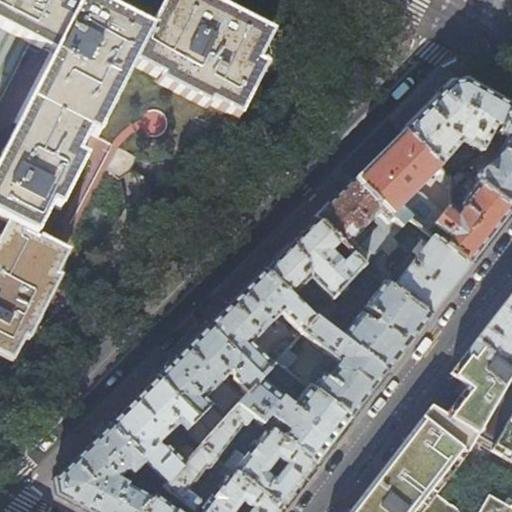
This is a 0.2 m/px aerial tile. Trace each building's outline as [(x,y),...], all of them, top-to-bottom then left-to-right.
[(89,0),(80,0),(51,57),(0,156),(0,224),(7,228),(0,241),(0,355),(10,361),(13,358),(23,337),(27,340),(59,279),(55,277),(65,257),(31,240),(49,204),(57,208),(82,159),(74,155),(86,132),(94,136),(132,64),(160,78),(158,82),(207,107),(209,103),(237,117),(250,92),(263,68),(255,64),(269,35),(200,0),(164,0),(149,30),(89,0)] [(0,0),(0,99),(28,45),(51,57),(80,0),(0,0)] [(427,107),(404,130),(439,166),(465,140),(483,151),(489,138),(495,141),(511,108),(482,92),(465,82),(449,84),(427,107)] [(511,108),(495,141),(496,142),(495,144),(503,148),(496,161),(483,168),(476,180),(476,184),(511,210),(511,108)] [(439,166),(404,130),(382,152),(353,180),(401,227),(407,220),(429,235),(434,227),(442,218),(421,195),(413,194),(434,172),(437,175),(436,178),(444,185),(450,178),(450,177),(449,177),(439,166)] [(450,177),(450,178),(451,198),(466,176),(460,171),(454,177),(450,177)] [(469,267),(511,211),(511,210),(476,184),(471,179),(464,189),(468,192),(461,202),(464,204),(462,208),(463,213),(460,218),(448,210),(442,218),(434,227),(453,241),(447,249),(469,267)] [(363,268),(401,227),(353,180),(334,199),(315,219),(363,268)] [(363,268),(315,219),(291,243),(263,271),(299,305),(305,298),(298,292),(310,280),(333,301),(363,268)] [(430,318),(469,267),(447,249),(433,238),(392,289),(430,318)] [(299,305),(263,271),(238,296),(207,327),(261,380),(269,372),(274,366),(255,347),(274,328),(271,324),(281,313),(303,335),(315,321),(307,313),(299,305)] [(386,374),(430,318),(392,289),(384,283),(365,308),(379,318),(376,322),(370,318),(368,320),(360,314),(340,339),(386,374)] [(511,292),(473,343),(511,371),(511,292)] [(318,302),(307,313),(315,321),(316,320),(326,310),(318,302)] [(331,303),(326,310),(316,320),(325,327),(338,309),(331,303)] [(325,327),(316,320),(315,321),(303,335),(339,362),(335,368),(331,364),(326,371),(319,365),(313,373),(320,378),(311,389),(351,420),(386,374),(340,339),(325,327)] [(183,351),(156,378),(213,434),(225,420),(203,399),(209,393),(214,398),(221,392),(216,387),(229,373),(233,374),(233,379),(248,394),(261,381),(261,380),(207,327),(183,351)] [(281,359),(288,351),(293,346),(285,338),(273,350),(281,359)] [(511,371),(473,343),(450,374),(466,386),(445,414),(432,404),(348,511),(511,511),(511,505),(489,493),(478,511),(467,511),(436,494),(468,452),(479,432),(496,442),(493,448),(511,459),(511,371)] [(296,358),(288,351),(281,359),(277,363),(286,369),(296,358)] [(277,363),(274,366),(269,372),(290,387),(297,378),(286,369),(277,363)] [(134,400),(108,426),(167,484),(184,466),(160,442),(167,436),(172,440),(177,435),(172,430),(178,425),(201,447),(213,434),(156,378),(134,400)] [(291,405),(261,381),(248,394),(241,402),(238,406),(254,418),(259,422),(263,425),(269,417),(289,432),(283,440),(315,466),(351,420),(311,389),(308,387),(295,403),(291,405)] [(238,406),(241,402),(233,394),(224,403),(233,412),(238,406)] [(254,418),(238,406),(233,412),(225,420),(213,434),(201,447),(200,448),(216,460),(242,426),(245,428),(254,418)] [(283,440),(263,425),(259,422),(254,428),(255,431),(264,439),(247,460),(240,454),(234,454),(225,467),(281,510),(315,466),(283,440)] [(167,484),(108,426),(84,450),(52,482),(55,497),(83,511),(141,511),(153,499),(118,480),(128,471),(132,475),(137,470),(160,492),(163,489),(167,484)] [(163,489),(192,511),(279,511),(281,510),(225,467),(223,466),(218,472),(228,480),(205,510),(199,505),(198,502),(187,492),(204,468),(209,469),(216,460),(200,448),(184,466),(167,484),(163,489)] [(174,511),(155,497),(153,499),(141,511),(174,511)]
